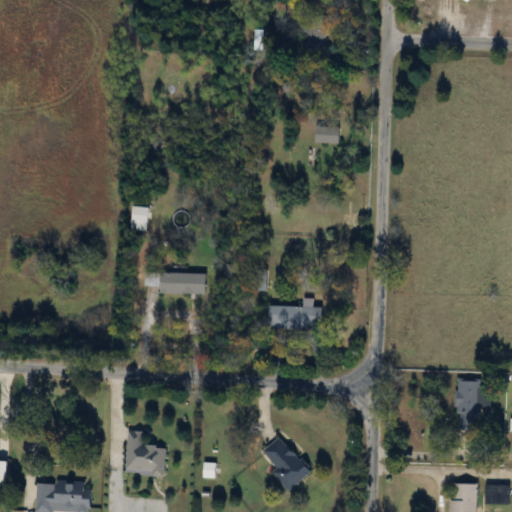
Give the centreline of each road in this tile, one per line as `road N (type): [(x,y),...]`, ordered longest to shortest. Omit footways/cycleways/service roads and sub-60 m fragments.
road 1 (tertiary): [(364,511),(387,0)]
road 2 (residential): [(0,367),(367,391)]
road 3 (residential): [(386,38),(511,40)]
